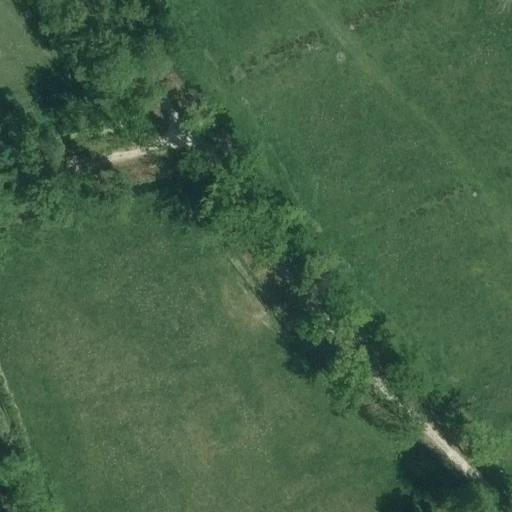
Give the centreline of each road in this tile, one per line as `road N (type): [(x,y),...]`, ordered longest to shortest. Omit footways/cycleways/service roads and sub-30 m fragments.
road 1 (track): [(511,510),(403,405),(288,276),(209,154),(183,139)]
road 2 (track): [(0,185),(183,139)]
road 3 (track): [(183,139),(157,97),(66,0)]
